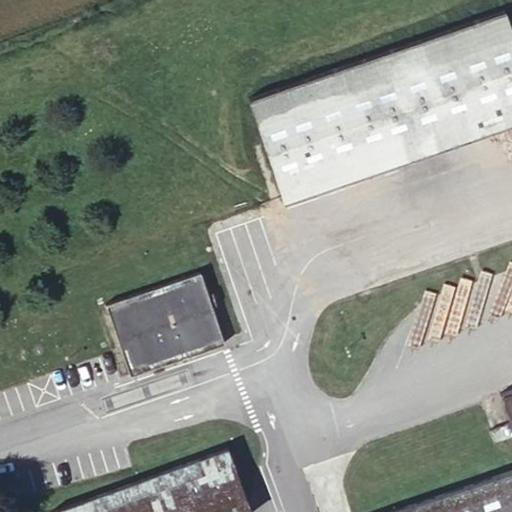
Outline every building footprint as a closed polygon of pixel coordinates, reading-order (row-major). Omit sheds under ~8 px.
[(241,98),(277,203),(511,120),(511,54),(496,9),(241,98)] [(123,379),(218,347),(194,275),(99,308),(123,379)] [(511,511),(511,384),(506,386),(511,403),(511,464),(386,507),(387,511),(511,511)] [(223,437),(243,495),(256,490),(237,432),(223,437)] [(64,511),(194,511),(243,495),(223,437),(59,495),(64,511)]
